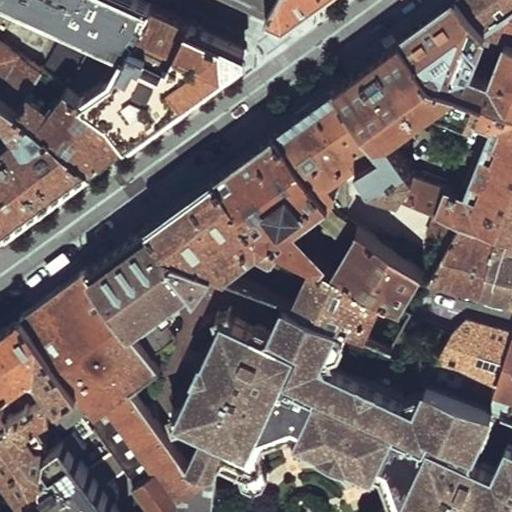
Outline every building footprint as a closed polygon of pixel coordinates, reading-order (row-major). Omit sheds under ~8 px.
[(15,0),(68,23),(95,36),(126,50),(131,41),(149,3),(141,0),(127,0),(127,1),(124,0),(15,0)] [(238,0),(242,2),(268,14),(275,0),(238,0)] [(275,0),(268,14),(287,22),(316,0),(275,0)] [(451,0),(429,16),(403,35),(437,81),(511,107),(511,39),(508,38),(491,80),(471,73),(487,31),(461,0),(451,0)] [(511,0),(461,0),(487,31),(508,38),(511,39),(511,0)] [(168,12),(149,3),(131,41),(169,59),(187,21),(168,12)] [(0,93),(17,106),(27,91),(43,68),(0,37),(0,30),(9,17),(0,11),(0,93)] [(126,50),(95,36),(68,86),(109,113),(127,137),(162,112),(220,70),(245,52),(244,48),(187,21),(169,59),(131,41),(126,50)] [(95,36),(68,23),(45,69),(68,86),(95,36)] [(438,206),(464,217),(472,220),(490,226),(499,229),(511,232),(511,107),(437,81),(403,35),(370,59),(338,82),(383,144),(361,159),(374,178),(438,206)] [(307,105),(277,127),(331,200),(339,195),(337,186),(328,174),(356,154),(361,159),(383,144),(338,82),(307,105)] [(27,91),(17,106),(91,164),(109,151),(127,137),(109,113),(68,86),(48,105),(27,91)] [(17,106),(0,93),(0,213),(8,224),(49,194),(91,164),(17,106)] [(246,149),(217,171),(261,231),(281,242),(314,259),(315,259),(321,255),(292,221),(310,208),(349,250),(334,269),(378,291),(396,301),(419,265),(339,211),(331,200),(277,127),(246,149)] [(183,195),(151,218),(168,241),(216,263),(224,267),(258,240),(261,243),(272,250),(279,248),(281,242),(261,231),(217,171),(183,195)] [(464,217),(438,206),(429,233),(450,242),(464,217)] [(456,283),(481,290),(499,229),(490,226),(485,236),(466,230),(472,220),(464,217),(450,242),(431,274),(432,277),(456,283)] [(120,242),(90,264),(154,351),(177,336),(157,309),(192,282),(196,288),(204,277),(216,263),(168,241),(151,218),(120,242)] [(496,294),(511,299),(511,296),(511,246),(511,242),(511,232),(499,229),(481,290),(496,294)] [(315,259),(314,259),(294,299),(339,319),(361,329),(378,291),(334,269),(315,259)] [(224,267),(216,263),(204,277),(232,271),(224,267)] [(56,288),(24,312),(79,388),(71,394),(124,468),(134,483),(155,511),(216,511),(219,472),(216,472),(195,471),(192,466),(134,385),(163,364),(154,351),(90,264),(56,288)] [(178,422),(191,417),(210,426),(251,445),(258,430),(294,417),(307,422),(305,426),(327,435),(322,446),(351,459),(357,449),(379,459),(381,456),(391,461),(406,500),(402,508),(393,504),(383,509),(381,511),(511,511),(511,447),(509,446),(498,470),(477,462),(476,453),(477,449),(471,446),(490,404),(487,402),(431,381),(427,392),(421,404),(410,398),(332,363),(330,362),(325,350),(337,324),(339,319),(294,299),(288,296),(275,326),(264,330),(236,317),(230,304),(216,309),(221,323),(185,402),(172,407),(178,422)] [(396,301),(378,337),(393,343),(411,310),(411,308),(396,301)] [(24,312),(2,328),(0,328),(0,419),(48,391),(53,397),(51,409),(71,394),(79,388),(24,312)] [(431,381),(487,402),(493,387),(511,334),(511,329),(489,324),(465,317),(453,327),(428,379),(431,381)] [(345,336),(343,326),(337,324),(325,350),(330,362),(332,363),(336,357),(332,348),(341,346),(345,336)] [(502,408),(511,411),(511,334),(493,387),(511,394),(511,397),(509,405),(505,403),(502,408)] [(421,404),(427,392),(421,389),(412,393),(410,398),(421,404)] [(0,470),(1,472),(27,508),(52,490),(41,475),(50,416),(51,409),(53,397),(48,391),(0,419),(0,470)] [(51,409),(50,416),(115,503),(117,496),(117,491),(116,485),(112,481),(109,478),(124,468),(71,394),(51,409)] [(471,446),(477,449),(497,406),(490,404),(471,446)] [(29,511),(121,511),(115,503),(50,416),(41,475),(52,490),(27,508),(29,511)] [(251,445),(210,426),(192,466),(195,471),(216,472),(222,459),(244,469),(242,473),(246,483),(256,487),(266,483),(270,474),(266,464),(262,462),(265,454),(262,446),(264,441),(293,432),(322,446),(327,435),(305,426),(307,422),(294,417),(258,430),(251,445)] [(357,449),(351,459),(379,471),(393,504),(402,508),(406,500),(391,461),(381,456),(379,459),(357,449)] [(155,511),(134,483),(136,488),(135,497),(133,507),(131,511),(155,511)]
